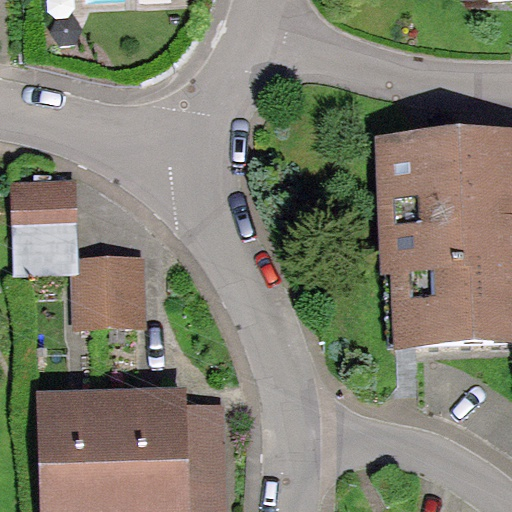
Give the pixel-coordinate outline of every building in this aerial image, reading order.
[(511,0),(441,0),(443,24),(511,19),(511,0)] [(511,134),(386,140),(396,350),(511,344),(511,134)] [(66,186),(3,188),(7,287),(70,284),(70,272),(66,186)] [(70,272),(70,284),(72,345),(138,344),(136,270),(70,272)] [(178,398),(104,400),(106,511),(216,511),(213,409),(178,410),(178,398)] [(106,511),(104,400),(29,401),(30,511),(106,511)]
